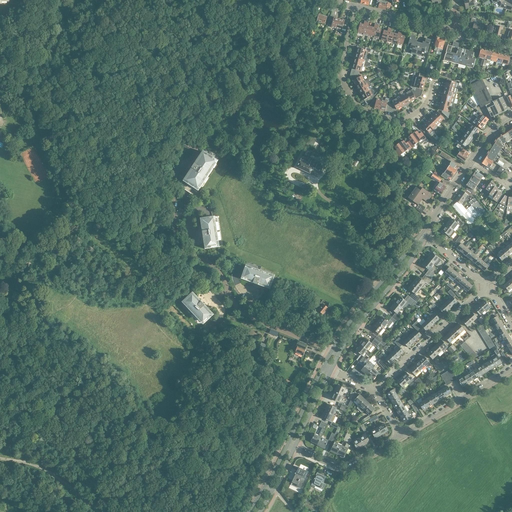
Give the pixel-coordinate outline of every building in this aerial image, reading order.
[(380,0),(377,0),(375,7),(386,10),(386,8),(390,8),(391,5),(391,4),(380,1),(380,0)] [(473,0),(464,2),(466,9),(469,8),(468,6),(477,5),(475,0),(473,0)] [(491,0),(494,4),(497,2),(499,7),(506,8),(507,2),(504,1),(503,0),(491,0)] [(325,24),(327,17),(319,14),(317,22),(325,24)] [(331,15),(328,24),(332,25),(331,27),(336,29),(339,19),(336,18),(336,17),(331,15)] [(471,18),(469,27),(473,28),(472,29),(472,30),(482,32),(483,25),(474,23),(475,19),(471,18)] [(336,29),(336,30),(339,31),(341,33),(345,34),(348,20),(343,19),(342,20),(339,19),(336,29)] [(357,33),(363,35),(367,21),(364,20),(363,25),(360,24),(357,33)] [(371,27),(368,36),(373,38),(377,24),(375,23),(373,27),(371,27)] [(377,24),(373,38),(379,39),(381,30),(378,29),(379,24),(377,24)] [(496,26),(493,35),(500,37),(501,34),(504,35),(506,28),(503,27),(503,28),(496,26)] [(387,31),(384,30),(381,40),(386,42),(390,27),(388,27),(387,31)] [(394,33),(392,43),(397,44),(401,30),(399,30),(397,34),(394,33)] [(401,30),(397,44),(402,46),(405,36),(402,35),(403,31),(401,30)] [(411,53),(416,55),(419,43),(416,42),(417,40),(415,40),(416,36),(411,34),(407,46),(411,47),(410,50),(412,51),(411,53)] [(442,50),(445,40),(439,39),(440,37),(436,35),(433,46),(435,46),(434,50),(441,52),(442,50)] [(419,43),(416,55),(421,56),(422,53),(424,54),(425,51),(428,51),(431,40),(426,39),(424,42),(423,42),(422,44),(419,43)] [(452,46),(448,45),(444,60),(451,62),(453,53),(450,52),(452,46)] [(357,50),(356,54),(367,57),(368,53),(370,52),(371,49),(363,47),(363,48),(357,46),(356,50),(357,50)] [(456,54),(453,53),(451,62),(459,64),(462,50),(463,49),(458,47),(456,54)] [(462,50),(459,64),(466,66),(470,51),(466,49),(465,50),(462,50)] [(479,57),(482,58),(480,65),(483,65),(487,51),(481,49),(479,57)] [(470,51),(466,66),(473,68),(476,59),(472,58),(474,52),(470,51)] [(487,51),(483,65),(483,66),(485,67),(486,63),(489,64),(490,61),(493,52),(487,51)] [(493,52),(490,61),(496,62),(498,54),(493,52)] [(369,57),(367,57),(356,54),(355,57),(354,57),(353,59),(368,63),(369,57)] [(498,54),(496,62),(495,65),(501,66),(502,64),(504,55),(498,54)] [(504,55),(502,64),(510,66),(511,62),(511,60),(509,60),(510,57),(504,55)] [(368,63),(353,59),(353,60),(354,61),(353,64),(363,67),(367,68),(368,66),(369,67),(370,63),(368,63)] [(363,67),(353,64),(351,71),(353,71),(352,75),(358,74),(359,72),(361,72),(363,67)] [(414,72),(412,81),(425,84),(426,81),(427,82),(428,76),(414,72)] [(358,74),(352,75),(355,79),(353,80),(356,86),(365,81),(362,76),(360,77),(358,74)] [(368,79),(365,81),(356,86),(358,89),(357,89),(358,91),(371,84),(368,79)] [(475,95),(470,97),(477,106),(479,105),(481,107),(486,105),(491,117),(499,113),(493,101),(493,102),(487,89),(483,81),(482,79),(470,85),(475,95)] [(442,82),(441,84),(455,88),(458,88),(459,83),(447,80),(446,83),(442,82)] [(412,81),(410,87),(413,89),(420,95),(421,91),(423,91),(425,84),(412,81)] [(371,84),(358,91),(359,92),(360,92),(362,95),(370,90),(371,89),(373,88),(372,85),(374,84),(373,82),(371,84)] [(441,84),(440,87),(444,88),(444,90),(454,93),(456,93),(458,88),(455,88),(441,84)] [(367,100),(369,103),(373,99),(373,98),(375,96),(371,89),(370,90),(362,95),(365,101),(367,100)] [(413,89),(406,93),(411,102),(417,99),(416,97),(420,95),(413,89)] [(404,90),(400,92),(400,93),(407,106),(409,105),(408,103),(411,102),(406,93),(404,90)] [(439,91),(438,93),(455,98),(456,94),(454,93),(444,90),(443,93),(439,91)] [(400,97),(397,98),(402,107),(405,105),(405,106),(407,106),(400,93),(398,94),(400,97)] [(455,98),(438,93),(437,96),(442,98),(441,99),(454,103),(455,98)] [(470,97),(466,102),(474,109),(477,106),(470,97)] [(502,97),(493,101),(499,113),(508,109),(502,97)] [(385,101),(383,100),(380,110),(387,111),(387,110),(391,111),(390,104),(389,99),(386,98),(385,101)] [(393,103),(390,104),(391,111),(395,109),(396,110),(402,107),(397,98),(392,101),(393,103)] [(376,101),(373,100),(370,105),(374,106),(373,108),(380,110),(383,100),(377,99),(376,101)] [(436,101),(436,103),(449,107),(453,108),(454,105),(454,104),(454,103),(441,99),(440,102),(436,101)] [(449,107),(436,103),(435,106),(439,107),(438,109),(442,110),(442,112),(448,118),(450,113),(449,112),(448,111),(449,107)] [(479,115),(477,118),(485,124),(489,120),(483,114),(477,110),(476,112),(477,114),(479,115)] [(432,111),(430,112),(440,122),(443,119),(444,120),(445,119),(437,111),(435,113),(432,111)] [(430,112),(428,114),(431,117),(429,119),(437,126),(438,126),(437,125),(440,122),(430,112)] [(473,122),(475,124),(481,129),(485,124),(477,118),(475,121),(474,120),(473,120),(471,118),(469,117),(468,119),(469,120),(472,123),(472,122),(473,122)] [(425,118),(423,119),(433,129),(436,126),(437,127),(437,126),(429,119),(427,120),(425,118)] [(424,124),(422,126),(430,134),(430,133),(429,132),(433,129),(423,119),(421,121),(424,124)] [(470,127),(468,129),(477,135),(477,134),(476,133),(479,130),(471,125),(469,123),(467,125),(470,127)] [(462,132),(465,134),(472,139),(475,136),(476,136),(477,135),(468,129),(467,132),(464,130),(462,132)] [(414,132),(412,134),(418,142),(420,145),(426,140),(425,139),(426,139),(422,133),(422,132),(419,134),(417,131),(415,133),(414,132)] [(507,132),(502,135),(507,142),(506,142),(507,143),(509,142),(509,141),(511,139),(507,132)] [(410,140),(408,142),(412,148),(415,146),(414,145),(418,142),(412,134),(410,136),(408,138),(410,140)] [(465,134),(462,138),(470,144),(471,143),(470,142),(472,139),(465,134)] [(502,135),(497,138),(502,145),(503,146),(504,145),(504,144),(506,142),(507,142),(502,135)] [(311,136),(307,145),(313,147),(317,139),(311,136)] [(459,142),(459,143),(465,147),(466,147),(468,144),(469,145),(470,144),(462,138),(459,142)] [(502,145),(497,138),(493,144),(501,149),(503,146),(502,145)] [(401,142),(399,143),(405,152),(409,149),(410,150),(412,148),(408,142),(406,144),(403,141),(401,142)] [(459,142),(456,147),(461,150),(457,156),(464,161),(469,154),(463,149),(465,147),(459,143),(459,142)] [(397,150),(394,152),(398,158),(401,156),(401,155),(405,152),(399,143),(396,145),(397,146),(395,147),(397,150)] [(492,147),(490,150),(497,155),(499,152),(501,149),(493,144),(492,144),(491,146),(492,147)] [(506,170),(511,165),(497,155),(490,150),(486,156),(481,163),(490,169),(490,168),(490,167),(493,162),(500,167),(496,173),(499,175),(506,170)] [(302,156),(297,168),(310,174),(312,170),(313,170),(314,170),(314,169),(317,170),(321,172),(324,165),(315,161),(315,162),(307,159),(310,153),(305,151),(304,154),(302,156)] [(452,158),(442,152),(440,155),(450,161),(452,158)] [(189,182),(188,184),(193,188),(195,186),(199,188),(202,183),(203,184),(204,183),(203,182),(211,168),(213,169),(214,168),(212,167),(216,162),(212,160),(214,157),(208,154),(206,156),(201,153),(184,179),(189,182)] [(450,164),(447,169),(454,174),(457,169),(459,169),(458,166),(457,167),(455,165),(455,164),(451,161),(449,164),(450,164)] [(454,174),(447,169),(443,174),(443,173),(441,176),(445,179),(446,178),(448,180),(448,181),(451,180),(451,179),(454,174)] [(475,171),(472,176),(480,181),(483,176),(475,171)] [(438,178),(433,174),(431,177),(439,183),(434,190),(440,194),(446,187),(440,182),(441,180),(438,178)] [(476,186),(480,181),(472,176),(469,181),(476,186)] [(467,187),(465,189),(471,193),(471,194),(474,196),(476,193),(473,191),(476,186),(469,181),(465,185),(467,187)] [(487,186),(484,191),(489,194),(494,187),(495,185),(493,183),(493,184),(490,182),(489,184),(487,186)] [(416,187),(408,198),(418,205),(415,209),(421,213),(425,208),(419,203),(422,199),(425,201),(426,199),(428,200),(432,195),(422,188),(420,191),(416,187)] [(494,187),(489,194),(493,198),(497,192),(499,190),(497,188),(496,189),(494,187)] [(462,191),(455,200),(458,202),(463,205),(463,206),(468,199),(467,198),(469,196),(467,195),(462,191)] [(497,192),(493,198),(492,199),(497,203),(502,195),(500,193),(500,194),(497,192)] [(508,198),(504,196),(497,206),(503,210),(505,206),(507,207),(508,198)] [(207,217),(200,218),(205,249),(211,248),(211,245),(217,244),(216,241),(219,241),(216,222),(214,222),(213,219),(207,220),(207,217)] [(451,218),(446,224),(453,230),(458,224),(462,227),(464,224),(459,218),(456,222),(451,218)] [(446,225),(442,231),(441,232),(443,234),(444,233),(450,238),(455,232),(453,230),(446,224),(445,225),(446,225)] [(461,243),(457,248),(461,252),(466,247),(461,243)] [(466,247),(461,252),(466,256),(470,251),(466,247)] [(506,247),(501,251),(506,257),(511,253),(506,247)] [(470,251),(466,256),(471,260),(475,255),(473,253),(475,251),(472,249),(470,251)] [(506,257),(501,251),(497,255),(502,261),(506,257)] [(432,253),(428,259),(436,266),(441,260),(432,253)] [(475,255),(471,260),(475,264),(479,259),(475,255)] [(427,258),(422,265),(429,270),(425,275),(430,279),(434,274),(431,272),(434,269),(432,267),(434,265),(436,266),(428,259),(427,258)] [(479,259),(475,264),(480,268),(484,262),(479,259)] [(484,262),(480,268),(485,271),(489,266),(484,262)] [(243,272),(241,279),(270,289),(272,283),(270,282),(272,276),(268,275),(269,273),(252,267),(251,269),(248,268),(246,273),(243,272)] [(445,272),(450,276),(454,271),(449,267),(445,272)] [(454,271),(450,276),(454,280),(459,275),(454,271)] [(418,277),(413,283),(420,289),(425,283),(428,285),(432,280),(430,279),(425,275),(421,280),(418,277)] [(459,275),(454,280),(459,284),(463,278),(459,275)] [(463,278),(459,284),(464,287),(468,282),(463,278)] [(468,282),(464,287),(469,291),(473,286),(468,282)] [(511,286),(508,282),(505,284),(503,286),(508,291),(511,287),(511,286)] [(413,283),(408,289),(413,293),(410,297),(417,303),(420,298),(416,295),(420,289),(413,283)] [(452,296),(447,301),(453,306),(457,302),(453,298),(455,296),(450,290),(448,292),(452,296)] [(190,298),(185,303),(187,305),(185,307),(198,321),(200,319),(202,321),(207,317),(209,319),(214,314),(193,292),(188,296),(190,298)] [(395,302),(402,308),(404,310),(408,304),(412,307),(414,304),(418,308),(420,305),(417,303),(410,297),(408,295),(404,300),(400,297),(396,303),(395,302)] [(321,308),(318,311),(323,314),(328,308),(324,305),(326,303),(323,300),(318,306),(321,308)] [(484,300),(479,305),(485,311),(486,312),(491,308),(484,300)] [(447,301),(443,305),(448,310),(453,306),(447,301)] [(395,313),(392,317),(397,322),(401,317),(399,316),(401,313),(399,312),(402,308),(395,302),(390,308),(395,313)] [(434,304),(432,306),(437,312),(440,310),(444,314),(448,310),(443,305),(439,309),(434,304)] [(485,311),(479,305),(474,309),(480,315),(485,311)] [(434,313),(429,317),(435,323),(439,319),(435,314),(437,312),(432,306),(430,309),(434,313)] [(471,312),(466,316),(472,322),(477,318),(471,312)] [(466,316),(461,321),(467,327),(472,322),(466,316)] [(491,320),(494,325),(500,322),(497,316),(491,320)] [(381,317),(377,323),(383,328),(385,325),(388,328),(392,322),(395,324),(397,322),(392,317),(388,322),(381,317)] [(429,317),(425,321),(430,327),(435,323),(429,317)] [(416,321),(414,323),(420,329),(422,327),(426,331),(430,327),(425,321),(423,319),(418,323),(416,321)] [(500,322),(494,325),(497,330),(503,327),(500,322)] [(383,328),(377,323),(372,329),(378,334),(383,328)] [(416,330),(412,334),(417,339),(421,335),(417,331),(420,329),(414,323),(412,325),(416,330)] [(459,324),(454,328),(459,334),(464,330),(459,324)] [(503,327),(497,330),(500,335),(506,332),(503,327)] [(454,328),(449,333),(455,339),(459,334),(454,328)] [(506,332),(500,335),(503,340),(509,337),(506,332)] [(455,339),(449,333),(444,337),(450,343),(455,339)] [(412,334),(407,338),(412,343),(417,339),(412,334)] [(377,335),(374,338),(383,346),(384,346),(387,343),(377,335)] [(511,341),(509,337),(503,340),(507,345),(511,342),(511,341)] [(365,338),(360,344),(360,345),(367,350),(368,351),(373,345),(376,347),(378,346),(381,348),(383,346),(374,338),(371,343),(365,338)] [(399,338),(396,340),(402,346),(404,343),(408,348),(412,343),(407,338),(405,340),(403,338),(401,340),(399,338)] [(398,346),(394,351),(399,356),(404,352),(400,348),(402,346),(396,340),(394,342),(398,346)] [(441,340),(436,345),(442,351),(443,352),(448,347),(441,340)] [(307,345),(298,341),(294,351),(295,351),(295,352),(303,356),(306,349),(305,349),(307,345)] [(356,351),(358,353),(361,354),(356,360),(359,362),(363,356),(362,356),(367,350),(360,345),(356,351)] [(436,345),(431,349),(437,355),(440,352),(440,353),(442,351),(436,345)] [(496,353),(490,357),(491,359),(496,366),(497,365),(498,366),(502,364),(501,363),(498,358),(501,356),(495,347),(493,349),(496,353)] [(431,349),(427,354),(432,360),(437,355),(431,349)] [(394,351),(389,355),(394,360),(399,356),(394,351)] [(384,363),(384,362),(386,360),(390,365),(394,360),(389,355),(385,359),(381,354),(378,357),(384,363)] [(363,356),(359,362),(361,364),(363,361),(366,364),(361,370),(367,375),(373,368),(367,363),(369,361),(363,356)] [(424,356),(419,361),(425,367),(429,362),(424,356)] [(491,359),(486,363),(490,369),(496,366),(491,359)] [(384,369),(387,367),(380,360),(378,362),(384,369)] [(419,361),(414,365),(420,371),(425,367),(419,361)] [(486,363),(480,366),(484,373),(490,369),(486,363)] [(420,371),(414,365),(409,370),(415,376),(420,371)] [(480,366),(475,370),(479,376),(484,373),(480,366)] [(373,368),(367,375),(368,375),(373,379),(379,373),(373,368)] [(475,370),(469,373),(473,380),(479,376),(475,370)] [(406,373),(402,377),(407,383),(412,378),(406,373)] [(469,373),(463,376),(467,383),(473,380),(469,373)] [(463,376),(462,374),(460,376),(461,378),(458,380),(462,387),(467,383),(463,376)] [(407,383),(402,377),(397,382),(402,388),(407,383)] [(440,387),(441,390),(445,396),(451,393),(447,386),(446,384),(440,387)] [(337,385),(334,392),(342,396),(346,389),(337,385)] [(386,394),(390,399),(397,395),(394,389),(386,394)] [(441,390),(435,393),(440,400),(445,396),(441,390)] [(342,396),(334,392),(331,399),(339,402),(342,396)] [(435,393),(430,397),(434,403),(440,400),(435,393)] [(354,400),(357,404),(358,406),(365,399),(359,394),(354,400)] [(397,395),(390,399),(393,405),(400,401),(397,395)] [(423,397),(417,401),(415,402),(419,410),(422,408),(423,410),(428,407),(424,400),(425,400),(423,397)] [(430,397),(425,400),(424,400),(428,407),(434,403),(430,397)] [(365,399),(358,406),(359,406),(357,408),(362,412),(364,410),(370,404),(365,399)] [(400,401),(393,405),(397,411),(404,406),(400,401)] [(328,404),(325,411),(333,415),(337,408),(328,404)] [(370,404),(364,410),(369,415),(375,409),(370,404)] [(404,406),(397,411),(400,416),(407,412),(404,406)] [(325,411),(322,418),(332,422),(333,423),(336,416),(333,415),(325,411)] [(407,412),(400,416),(404,422),(411,418),(413,416),(409,411),(407,412)] [(314,434),(311,441),(317,445),(318,445),(321,437),(327,424),(322,421),(319,427),(322,428),(318,436),(314,434)] [(383,424),(377,427),(381,435),(388,431),(383,424)] [(381,435),(377,427),(371,431),(375,439),(381,435)] [(321,437),(318,445),(324,449),(327,443),(330,444),(332,440),(335,434),(332,433),(328,441),(321,437)] [(365,434),(358,438),(363,446),(370,442),(365,434)] [(341,445),(337,454),(344,458),(348,449),(351,447),(349,442),(345,437),(344,440),(346,444),(344,447),(341,445)] [(363,446),(358,438),(352,442),(357,450),(363,446)] [(330,451),(337,454),(341,445),(334,442),(330,451)] [(299,467),(292,482),(297,485),(296,486),(301,488),(303,483),(306,477),(308,472),(299,467)] [(317,473),(311,484),(311,486),(312,487),(313,487),(314,487),(315,486),(316,485),(320,487),(319,490),(321,491),(322,491),(323,489),(326,484),(323,483),(326,477),(317,473)]
